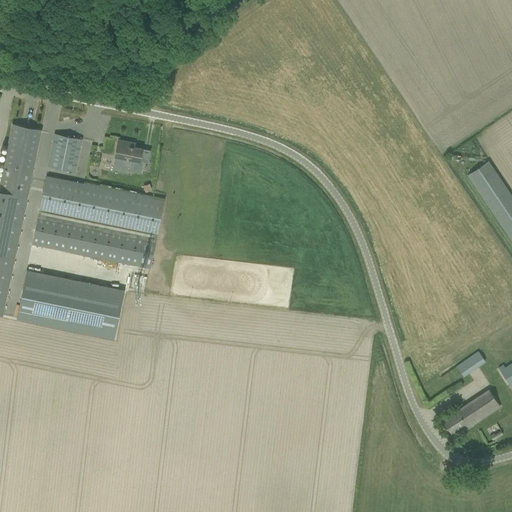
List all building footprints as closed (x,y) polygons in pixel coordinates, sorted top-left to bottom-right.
[(0,315),(2,316),(41,130),(12,123),(0,180),(0,315)] [(48,166),(74,172),(76,163),(81,139),(55,133),(49,157),(48,166)] [(118,140),(115,156),(122,158),(119,172),(130,174),(130,171),(141,173),(143,162),(139,161),(142,148),(128,146),(129,142),(118,140)] [(467,175),(511,241),(511,196),(488,160),(467,175)] [(33,237),(31,245),(37,246),(40,247),(99,259),(105,260),(118,262),(150,269),(150,267),(153,254),(164,199),(148,196),(144,195),(143,195),(110,189),(109,188),(97,186),(45,175),(33,236),(33,237)] [(149,184),(143,186),(145,192),(152,190),(149,184)] [(26,270),(16,319),(114,339),(124,290),(26,270)] [(456,367),(463,376),(484,361),(478,351),(456,367)] [(500,371),(510,386),(511,384),(511,363),(505,367),(504,365),(498,368),(500,371)] [(443,420),(451,433),(463,425),(466,430),(473,425),(472,425),(499,407),(494,399),(488,390),(451,414),(443,420)]
